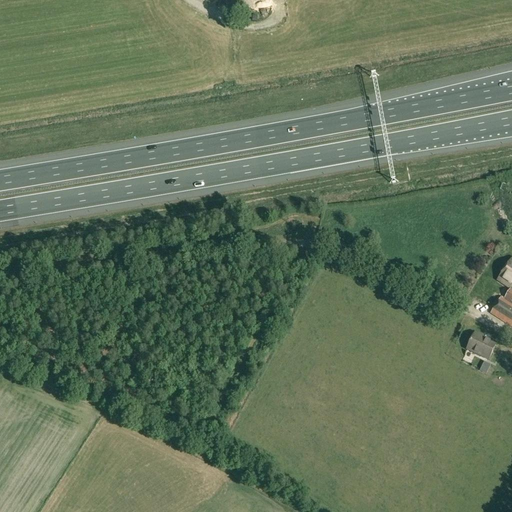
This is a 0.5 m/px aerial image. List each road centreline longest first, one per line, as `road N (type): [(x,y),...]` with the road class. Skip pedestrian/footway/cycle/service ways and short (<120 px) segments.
road 1 (motorway): [(0,211),(511,120)]
road 2 (motorway): [(511,89),(0,180)]
